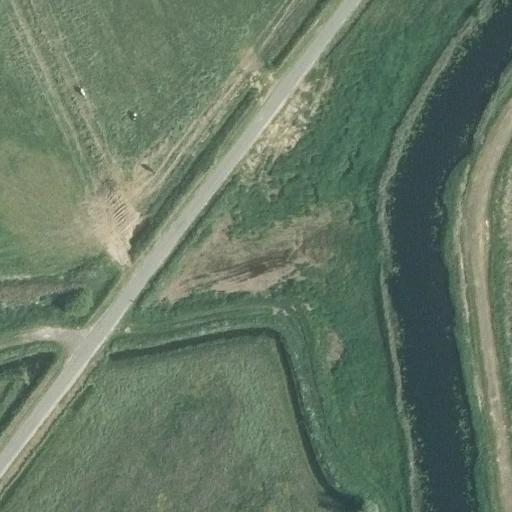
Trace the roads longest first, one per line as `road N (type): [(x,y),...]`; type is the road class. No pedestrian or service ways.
road 1 (tertiary): [(0,461),(350,0)]
road 2 (track): [(509,511),(472,241),(479,185),(511,114)]
